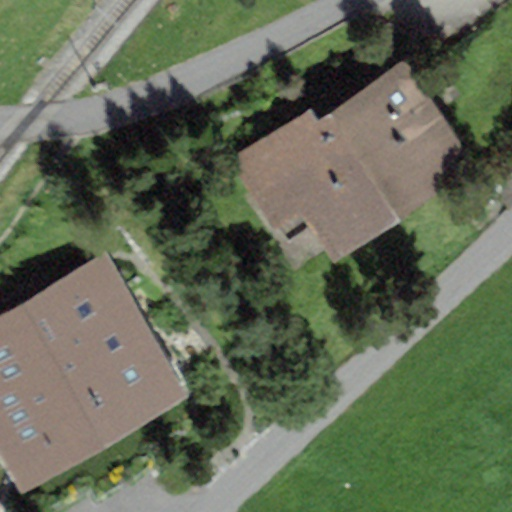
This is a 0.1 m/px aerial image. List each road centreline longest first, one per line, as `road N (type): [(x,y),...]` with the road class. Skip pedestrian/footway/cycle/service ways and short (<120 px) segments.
road 1 (residential): [(201,511),(511,240)]
road 2 (residential): [(357,0),(121,113),(0,127)]
